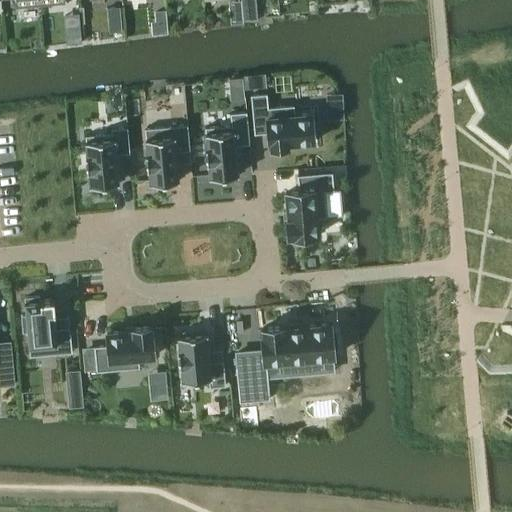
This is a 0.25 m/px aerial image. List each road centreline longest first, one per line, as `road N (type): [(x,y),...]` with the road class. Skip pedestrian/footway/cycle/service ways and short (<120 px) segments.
road 1 (residential): [(267,284),(261,209),(113,221),(115,248)]
road 2 (residential): [(115,248),(120,297),(267,284)]
